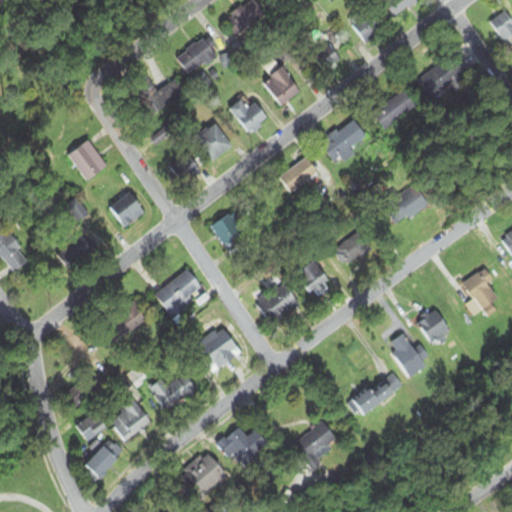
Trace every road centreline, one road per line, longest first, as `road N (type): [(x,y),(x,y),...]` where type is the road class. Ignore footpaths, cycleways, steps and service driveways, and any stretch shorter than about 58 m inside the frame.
road 1 (residential): [(28,339),(467,0)]
road 2 (residential): [(102,511),(173,443),(511,191)]
road 3 (residential): [(90,93),(273,371)]
road 4 (residential): [(0,304),(28,339),(54,461),(78,511)]
road 5 (residential): [(90,93),(94,77),(199,0)]
road 6 (residential): [(441,0),(511,102)]
